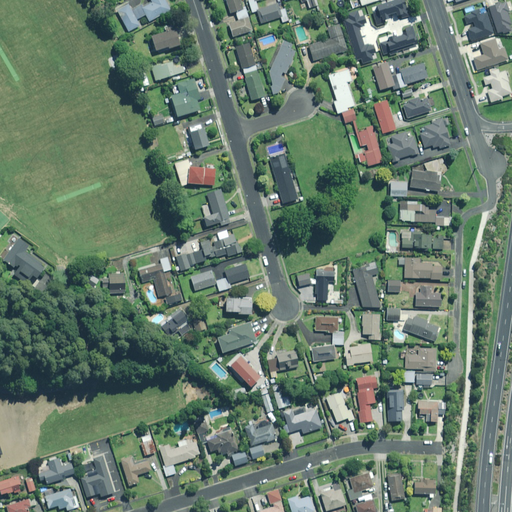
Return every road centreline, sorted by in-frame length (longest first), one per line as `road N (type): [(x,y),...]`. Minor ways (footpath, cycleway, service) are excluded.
road 1 (residential): [(146,511),(359,445),(442,446)]
road 2 (primary): [(484,511),(511,278)]
road 3 (residential): [(491,164),(495,195),(459,228),(456,365)]
road 4 (residential): [(233,131),(286,304)]
road 5 (residential): [(194,0),(233,131)]
